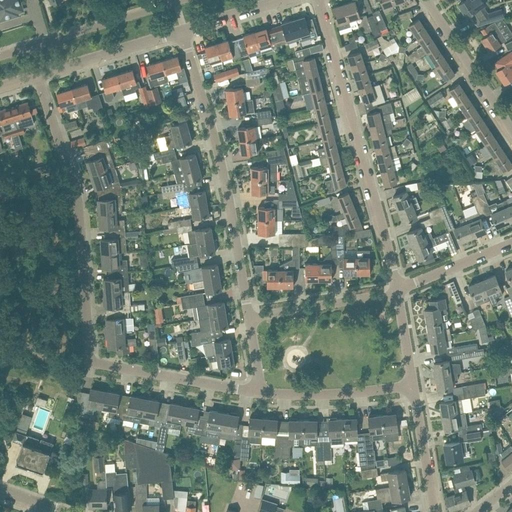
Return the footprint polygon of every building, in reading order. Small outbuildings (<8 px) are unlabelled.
[(0,0),(0,19),(17,14),(17,12),(23,10),(19,0),(0,0)] [(360,17),(355,0),(343,4),(344,8),(350,26),(351,28),(357,26),(355,18),(360,17)] [(464,0),(458,4),(467,17),(470,14),(478,25),(504,17),(501,9),(486,14),(481,7),(485,5),(481,0),(472,0),(471,1),(470,0),(464,0)] [(343,4),(332,8),(337,24),(338,24),(339,29),(350,26),(344,8),(343,4)] [(380,31),(386,28),(378,10),(372,13),(380,31)] [(401,24),(412,17),(410,10),(398,15),(401,24)] [(298,18),(293,19),(295,24),(298,36),(300,41),(318,36),(312,18),(306,20),(305,16),(304,16),(304,15),(298,17),(298,18)] [(380,34),(372,16),(367,18),(375,37),(380,34)] [(418,38),(427,32),(418,18),(409,25),(418,38)] [(293,19),(281,23),(282,25),(275,27),(280,44),(287,42),(286,40),(298,36),(295,24),(293,19)] [(487,26),(481,30),(485,36),(481,39),(489,51),(492,49),(498,46),(507,40),(500,29),(506,25),(503,19),(494,21),(487,26)] [(259,28),(259,30),(255,31),(262,53),(273,50),(272,47),(280,44),(275,27),(267,30),(266,28),(265,28),(265,26),(259,28)] [(249,57),(262,53),(255,31),(243,35),(243,37),(236,39),(241,56),(248,54),(249,57)] [(418,38),(423,46),(407,56),(411,62),(427,52),(436,46),(427,32),(418,38)] [(348,38),(350,43),(344,45),(346,51),(358,46),(354,36),(348,38)] [(229,42),(228,40),(216,43),(221,60),(232,57),(233,59),(241,56),(236,39),(229,42)] [(368,52),(379,46),(376,39),(364,44),(368,52)] [(205,47),(206,52),(201,53),(206,68),(211,66),(210,63),(221,60),(216,43),(205,47)] [(446,60),(436,46),(427,52),(436,66),(444,61),(446,60)] [(311,53),(309,47),(302,49),(304,55),(311,53)] [(364,63),(360,51),(348,55),(352,67),(364,63)] [(496,62),(495,63),(499,69),(496,71),(505,83),(507,81),(511,78),(511,51),(510,53),(502,58),(496,62)] [(181,68),(178,55),(162,60),(166,73),(176,69),(180,83),(188,81),(184,67),(181,68)] [(305,59),(304,55),(292,58),(297,78),(315,74),(318,73),(314,56),(305,59)] [(166,73),(162,60),(147,65),(151,77),(149,78),(151,86),(169,80),(166,73)] [(446,60),(444,61),(436,66),(445,80),(455,74),(446,60)] [(368,75),(364,63),(352,67),(356,79),(368,75)] [(252,65),(244,67),(246,73),(253,71),(252,65)] [(253,71),(246,73),(245,73),(246,86),(260,84),(259,77),(268,75),(269,75),(267,67),(253,71)] [(138,87),(140,86),(139,81),(136,82),(132,69),(117,74),(118,77),(121,87),(123,95),(136,91),(135,89),(138,88),(138,87)] [(224,73),(224,71),(214,74),(216,81),(227,78),(225,73),(224,73)] [(318,73),(315,74),(297,78),(301,94),(310,92),(322,89),(318,73)] [(102,79),(103,82),(106,91),(103,92),(105,98),(106,99),(108,101),(112,100),(114,97),(112,89),(121,87),(118,77),(117,74),(102,79)] [(372,87),(368,75),(356,79),(360,91),(372,87)] [(272,90),(280,88),(276,76),(268,78),(272,90)] [(87,83),(72,88),(76,101),(85,98),(87,105),(88,109),(92,107),(94,111),(103,109),(98,94),(91,96),(87,83)] [(458,83),(456,84),(449,89),(458,103),(467,97),(458,83)] [(243,92),(243,91),(243,86),(242,87),(241,84),(234,86),(233,87),(233,88),(226,89),(226,90),(224,90),(225,97),(227,96),(228,102),(250,99),(249,92),(248,92),(243,92)] [(363,102),(367,101),(371,100),(373,104),(385,100),(380,84),(372,87),(360,91),(363,102)] [(145,85),(140,86),(138,87),(138,88),(145,109),(152,107),(151,105),(146,90),(145,85)] [(65,90),(57,93),(58,96),(60,105),(57,106),(58,107),(58,106),(60,111),(66,110),(67,109),(68,112),(78,109),(76,101),(72,88),(70,89),(70,87),(65,89),(65,90)] [(172,90),(174,97),(184,94),(181,87),(172,90)] [(405,106),(421,97),(415,87),(402,95),(405,106)] [(153,88),(146,90),(151,105),(160,102),(157,93),(155,94),(153,88)] [(280,88),(272,90),(275,101),(283,99),(280,88)] [(326,104),(322,89),(310,92),(314,107),(326,104)] [(441,91),(438,93),(429,100),(433,106),(445,98),(441,91)] [(184,96),(174,99),(177,109),(187,106),(184,96)] [(477,110),(467,97),(458,103),(467,116),(477,110)] [(250,99),(228,102),(230,115),(233,114),(240,114),(254,111),(252,98),(250,99)] [(14,120),(19,134),(24,132),(23,127),(34,124),(31,114),(28,102),(10,107),(11,111),(14,120)] [(390,103),(377,106),(378,111),(367,114),(370,126),(392,121),(390,113),(392,112),(390,103)] [(330,120),(326,104),(314,107),(318,123),(330,120)] [(19,134),(14,120),(11,111),(10,107),(0,110),(0,124),(1,124),(4,131),(6,138),(12,136),(16,149),(23,147),(19,134)] [(106,119),(112,117),(110,109),(103,111),(106,119)] [(256,112),(257,118),(271,116),(270,110),(256,112)] [(486,124),(477,110),(467,116),(476,130),(486,124)] [(428,122),(434,119),(429,111),(424,114),(428,122)] [(453,125),(449,117),(446,119),(445,117),(445,111),(438,116),(438,117),(441,121),(446,130),(453,125)] [(271,116),(257,118),(258,125),(272,123),(271,116)] [(75,120),(74,121),(64,124),(66,131),(76,128),(82,125),(80,119),(76,121),(75,120)] [(334,136),(330,120),(318,123),(322,139),(334,136)] [(168,148),(145,155),(147,161),(161,157),(161,158),(175,153),(174,147),(192,142),(186,121),(176,123),(170,125),(171,131),(169,132),(169,135),(164,136),(168,148)] [(394,128),(392,121),(370,126),(373,138),(385,135),(390,134),(388,129),(394,128)] [(495,138),(486,124),(476,130),(485,144),(495,138)] [(257,138),(255,125),(238,128),(240,141),(257,138)] [(388,147),(385,135),(373,138),(376,150),(388,147)] [(334,136),(322,139),(324,147),(317,149),(319,157),(338,152),(334,136)] [(84,137),(80,138),(70,141),(73,149),(82,146),(87,144),(84,137)] [(257,138),(240,141),(242,154),(258,151),(257,138)] [(486,144),(480,148),(486,157),(492,153),(494,158),(502,153),(504,151),(495,138),(485,144),(486,144)] [(87,162),(85,162),(88,169),(89,169),(91,175),(114,167),(112,160),(105,139),(93,143),(96,152),(89,154),(91,160),(87,161),(87,162)] [(279,147),(279,149),(266,151),(267,157),(285,155),(283,146),(279,147)] [(391,159),(388,147),(376,150),(378,162),(391,159)] [(511,163),(504,151),(502,153),(494,158),(503,171),(511,165),(511,163)] [(319,157),(320,161),(321,165),(328,163),(330,171),(342,168),(338,152),(319,157)] [(175,153),(161,158),(162,163),(170,161),(173,173),(199,166),(195,153),(177,159),(175,153)] [(477,161),(472,154),(466,157),(471,165),(477,161)] [(267,157),(268,163),(267,166),(251,167),(251,180),(268,180),(277,180),(277,164),(287,164),(285,155),(267,157)] [(311,163),(310,159),(298,162),(301,175),(304,174),(302,165),(311,163)] [(394,171),(391,159),(378,162),(381,174),(394,171)] [(173,173),(176,183),(161,186),(162,193),(187,188),(187,183),(202,178),(199,166),(173,173)] [(36,167),(30,169),(33,179),(39,177),(36,167)] [(96,188),(100,187),(104,185),(107,191),(107,192),(122,189),(122,188),(120,183),(117,174),(114,167),(91,175),(93,180),(92,181),(94,188),(95,187),(96,188)] [(139,168),(140,180),(148,179),(147,167),(139,168)] [(342,168),(330,171),(332,179),(325,181),(328,192),(335,190),(334,187),(346,184),(342,168)] [(394,171),(381,174),(384,185),(397,182),(394,171)] [(268,180),(251,180),(251,193),(274,193),(274,186),(268,186),(268,180)] [(291,180),(287,180),(287,193),(278,194),(278,200),(297,200),(291,180)] [(417,189),(429,187),(428,181),(416,183),(417,189)] [(162,193),(162,198),(178,196),(180,208),(207,203),(205,190),(195,191),(188,193),(187,188),(162,193)] [(98,200),(96,200),(97,208),(99,207),(99,213),(116,212),(122,212),(121,204),(123,204),(122,189),(107,192),(107,199),(98,199),(98,200)] [(409,199),(406,191),(393,197),(398,210),(418,202),(415,196),(409,199)] [(348,192),(346,193),(337,196),(344,212),(354,207),(348,192)] [(491,213),(488,205),(489,205),(488,204),(484,192),(478,195),(482,206),(486,215),(491,213)] [(486,215),(482,206),(478,195),(477,195),(472,197),(475,205),(476,205),(478,211),(481,217),(486,215)] [(511,204),(510,205),(507,199),(501,202),(508,217),(509,221),(511,220),(511,204)] [(278,207),(285,207),(285,210),(300,210),(297,200),(278,200),(278,207)] [(418,202),(398,210),(403,223),(417,217),(413,210),(420,207),(418,202)] [(497,226),(509,221),(508,217),(501,202),(497,204),(496,202),(489,205),(488,205),(491,213),(493,217),(497,226)] [(207,203),(180,208),(182,214),(191,212),(192,218),(209,215),(207,203)] [(448,231),(454,228),(445,205),(438,207),(440,213),(443,219),(448,231)] [(275,208),(275,207),(258,207),(258,220),(281,220),(283,220),(282,208),(275,208)] [(332,221),(346,216),(350,226),(330,226),(330,235),(337,235),(343,235),(348,233),(352,231),(356,230),(363,229),(361,223),(354,207),(344,212),(334,216),(332,221)] [(430,218),(440,213),(438,207),(428,212),(430,218)] [(478,211),(470,215),(464,217),(471,233),(473,236),(486,231),(484,227),(482,222),(480,218),(481,217),(478,211)] [(99,213),(100,227),(109,227),(110,233),(125,232),(124,219),(116,220),(116,212),(99,213)] [(443,219),(440,213),(430,218),(419,222),(421,227),(443,219)] [(464,217),(459,219),(461,225),(454,228),(456,233),(460,242),(473,236),(471,233),(464,217)] [(165,223),(165,224),(162,225),(162,229),(163,229),(191,225),(190,218),(165,223)] [(281,220),(258,220),(258,233),(275,233),(278,233),(278,240),(293,240),(293,233),(281,233),(281,220)] [(164,234),(177,232),(177,233),(187,232),(189,244),(213,240),(211,227),(192,230),(191,225),(163,229),(164,234)] [(424,235),(421,227),(417,229),(408,233),(413,246),(417,244),(433,238),(431,234),(431,232),(424,235)] [(357,237),(364,236),(363,229),(356,230),(357,237)] [(125,232),(110,233),(110,238),(101,239),(102,253),(106,253),(118,252),(118,244),(126,244),(126,239),(138,238),(138,231),(125,232)] [(443,233),(444,237),(447,244),(453,242),(449,231),(443,233)] [(292,246),(292,253),(292,259),(280,265),(280,270),(280,286),(293,286),(293,267),(299,267),(299,254),(299,246),(299,233),(293,233),(293,240),(293,246),(292,246)] [(317,237),(305,239),(305,233),(299,233),(299,246),(318,246),(317,237)] [(330,235),(330,254),(329,254),(319,263),(318,263),(318,271),(318,280),(331,280),(331,264),(339,264),(339,259),(337,259),(337,249),(337,235),(330,235)] [(413,246),(418,259),(422,257),(432,253),(429,247),(440,243),(437,236),(433,238),(417,244),(413,246)] [(186,244),(186,245),(189,257),(176,259),(177,265),(197,262),(197,256),(215,252),(213,240),(189,244),(186,244)] [(359,250),(359,256),(356,256),(357,274),(370,274),(369,250),(359,250)] [(343,257),(343,251),(339,251),(339,259),(339,264),(339,267),(343,267),(343,274),(357,274),(356,256),(343,257)] [(102,253),(103,267),(108,267),(108,272),(128,271),(127,259),(119,259),(118,252),(106,253),(102,253)] [(177,265),(178,271),(189,269),(192,282),(220,277),(217,264),(208,266),(198,267),(197,262),(177,265)] [(318,263),(305,264),(305,280),(318,280),(318,271),(318,263)] [(263,279),(267,279),(267,287),(280,286),(280,270),(263,270),(263,279)] [(128,271),(108,272),(109,278),(104,279),(104,293),(129,291),(128,271)] [(503,294),(494,275),(481,280),(490,300),(492,305),(497,303),(495,298),(503,294)] [(220,277),(192,282),(193,288),(205,286),(206,292),(222,290),(220,277)] [(490,300),(481,280),(469,285),(477,305),(490,300)] [(457,290),(451,292),(455,302),(456,304),(462,301),(461,299),(457,290)] [(104,299),(104,306),(105,306),(105,307),(115,306),(115,312),(130,311),(129,291),(104,293),(105,299),(104,299)] [(181,302),(181,303),(204,299),(203,293),(193,294),(180,296),(181,302)] [(204,299),(181,303),(182,309),(195,307),(198,319),(221,315),(226,314),(224,301),(219,302),(205,305),(204,299)] [(444,299),(429,301),(431,309),(425,310),(427,323),(441,321),(440,313),(447,312),(444,299)] [(479,327),(485,326),(479,309),(473,311),(479,327)] [(130,311),(115,312),(116,318),(106,318),(107,333),(124,331),(134,330),(133,317),(131,317),(130,311)] [(479,327),(473,311),(466,314),(472,330),(479,327)] [(200,332),(209,330),(222,328),(228,327),(226,314),(221,315),(198,319),(199,326),(200,332)] [(442,329),(441,321),(427,323),(429,337),(441,335),(450,334),(449,328),(442,329)] [(157,345),(156,338),(155,330),(149,330),(150,347),(151,357),(158,356),(157,346),(157,345)] [(197,338),(210,336),(209,330),(200,332),(189,333),(190,340),(197,338)] [(117,352),(129,352),(128,345),(136,344),(136,338),(124,339),(124,331),(107,333),(108,347),(116,346),(117,352)] [(441,335),(429,337),(432,351),(446,348),(445,340),(451,339),(450,334),(441,335)] [(166,344),(165,336),(156,338),(157,345),(166,344)] [(207,356),(208,356),(228,353),(232,352),(230,338),(225,339),(224,339),(211,342),(210,336),(197,338),(197,345),(204,344),(206,356),(207,356)] [(176,342),(172,343),(173,351),(177,350),(178,352),(179,362),(186,360),(185,351),(183,341),(176,342)] [(468,350),(477,349),(476,343),(455,347),(456,352),(468,350)] [(456,353),(449,354),(450,360),(470,357),(468,350),(456,352),(456,353)] [(228,353),(208,356),(208,362),(211,361),(217,360),(219,367),(234,364),(232,352),(228,353)] [(443,361),(434,363),(436,376),(439,376),(450,374),(457,372),(457,373),(460,373),(458,364),(449,364),(448,361),(448,360),(447,360),(443,361)] [(439,376),(436,376),(438,390),(442,389),(448,388),(453,388),(451,380),(458,379),(457,373),(457,372),(450,374),(439,376)] [(483,382),(462,386),(463,392),(484,388),(483,382)] [(104,394),(105,391),(91,388),(90,391),(90,393),(77,390),(78,411),(80,411),(93,414),(95,406),(102,407),(104,394)] [(484,388),(463,392),(464,399),(470,398),(485,395),(484,389),(484,388)] [(117,402),(119,393),(105,391),(104,394),(102,407),(109,409),(108,416),(120,419),(123,403),(117,402)] [(131,395),(130,399),(129,404),(123,403),(120,419),(140,422),(141,415),(142,415),(144,401),(145,398),(131,395)] [(37,396),(35,403),(45,406),(47,399),(37,396)] [(148,424),(160,426),(163,411),(157,410),(158,401),(145,398),(144,401),(142,415),(141,415),(140,422),(148,424)] [(450,400),(440,402),(443,416),(446,415),(464,412),(461,399),(455,400),(450,400)] [(163,411),(160,426),(157,441),(157,443),(164,444),(167,428),(173,429),(174,421),(181,422),(184,409),(184,405),(170,403),(170,406),(169,412),(163,411)] [(197,417),(198,408),(184,405),(184,409),(181,422),(189,424),(188,431),(193,432),(193,433),(200,434),(203,418),(197,417)] [(220,437),(224,413),(210,410),(210,413),(209,419),(203,418),(200,434),(220,437)] [(224,413),(220,437),(234,440),(233,450),(233,455),(234,455),(234,458),(230,459),(231,469),(235,469),(240,469),(240,459),(243,425),(236,424),(238,415),(237,415),(237,413),(231,412),(230,414),(224,413)] [(446,415),(443,416),(445,430),(448,429),(455,428),(461,427),(466,426),(464,412),(446,415)] [(32,416),(23,413),(16,431),(13,439),(23,443),(16,461),(43,471),(50,451),(49,451),(52,443),(25,434),(32,416)] [(391,439),(390,436),(398,435),(397,429),(398,429),(395,413),(392,413),(382,414),(384,437),(385,437),(385,438),(385,440),(391,439)] [(370,437),(364,437),(365,452),(367,469),(374,467),(374,464),(376,464),(374,449),(372,450),(371,440),(385,438),(385,437),(384,437),(382,414),(368,416),(369,420),(370,432),(369,432),(370,437)] [(250,416),(249,420),(249,425),(243,425),(240,459),(248,460),(249,442),(261,443),(262,435),(263,421),(263,417),(250,416)] [(263,421),(262,435),(276,436),(274,458),(281,458),(282,435),(276,434),(276,429),(277,419),(263,417),(263,421)] [(343,435),(344,443),(357,443),(358,448),(358,452),(356,452),(357,464),(359,464),(359,466),(360,470),(367,469),(365,452),(364,437),(357,438),(357,434),(357,433),(356,417),(342,418),(342,421),(343,435)] [(330,440),(323,440),(324,460),(331,459),(331,450),(331,447),(331,444),(344,443),(343,435),(342,421),(342,418),(329,419),(329,422),(330,436),(330,440)] [(289,423),(289,429),(289,435),(282,435),(281,458),(290,459),(290,447),(293,445),(303,445),(303,437),(302,419),(289,419),(289,423)] [(317,419),(302,419),(303,437),(303,445),(315,445),(316,460),(317,464),(324,464),(324,460),(323,440),(317,440),(317,419)] [(93,421),(92,424),(84,422),(83,426),(97,430),(99,422),(93,421)] [(480,431),(489,429),(488,423),(466,426),(461,427),(462,433),(467,432),(475,431),(480,430),(480,431)] [(467,432),(468,441),(481,439),(480,431),(480,430),(475,431),(467,432)] [(136,482),(172,481),(169,462),(169,455),(163,453),(155,450),(150,448),(123,439),(126,467),(135,467),(136,482)] [(455,442),(444,444),(444,445),(445,445),(446,450),(445,450),(447,462),(451,461),(457,460),(463,459),(461,452),(467,451),(465,442),(465,441),(459,442),(455,442)] [(495,453),(502,452),(500,442),(493,444),(495,453)] [(157,443),(155,450),(163,453),(164,444),(157,443)] [(303,457),(303,446),(294,445),(293,457),(303,457)] [(511,466),(511,451),(501,460),(508,469),(511,466)] [(216,457),(203,455),(204,465),(214,469),(216,457)] [(95,471),(105,470),(105,464),(104,456),(94,457),(95,471)] [(401,456),(387,458),(388,466),(403,464),(401,456)] [(172,482),(186,481),(184,461),(169,462),(172,481),(172,482)] [(460,473),(452,475),(455,487),(455,488),(464,486),(476,483),(472,470),(469,471),(468,466),(459,468),(460,473)] [(367,469),(360,470),(362,478),(377,475),(376,467),(374,467),(367,469)] [(301,482),(301,469),(282,469),(282,483),(301,482)] [(405,469),(380,473),(382,481),(390,479),(391,486),(407,483),(405,469)] [(114,499),(115,510),(130,509),(127,473),(116,474),(116,471),(105,472),(106,479),(107,487),(112,487),(113,499),(114,499)] [(107,487),(106,479),(102,479),(100,479),(97,484),(97,490),(89,489),(89,496),(89,506),(106,507),(106,497),(106,490),(107,487)] [(379,495),(379,498),(381,498),(381,502),(385,501),(393,500),(400,499),(410,497),(407,483),(391,486),(383,487),(384,495),(379,495)] [(456,494),(446,498),(450,510),(470,503),(465,491),(464,486),(455,488),(455,487),(453,488),(456,494)] [(135,490),(136,497),(136,501),(136,511),(142,510),(142,511),(159,511),(159,500),(159,497),(147,497),(147,490),(135,490)] [(381,498),(379,498),(366,500),(368,510),(374,509),(376,509),(382,508),(381,502),(381,498)] [(273,511),(276,505),(277,503),(262,499),(258,511),(273,511)]
